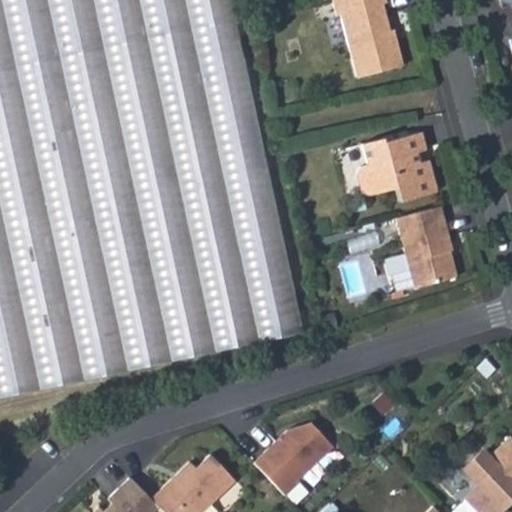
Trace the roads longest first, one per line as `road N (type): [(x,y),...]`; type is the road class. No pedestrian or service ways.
road 1 (residential): [(32,511),(103,446),(511,314)]
road 2 (residential): [(441,0),(477,145)]
road 3 (residential): [(477,145),(511,277)]
